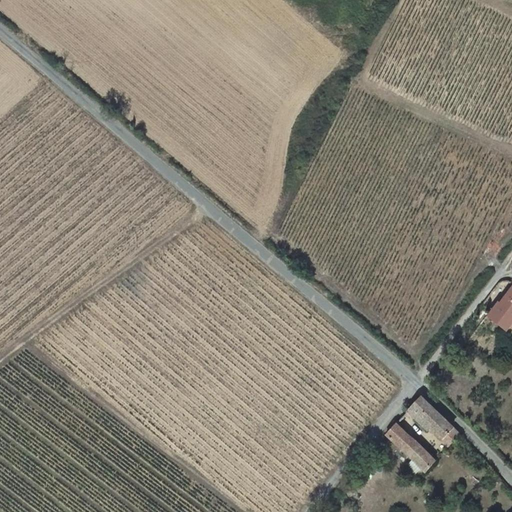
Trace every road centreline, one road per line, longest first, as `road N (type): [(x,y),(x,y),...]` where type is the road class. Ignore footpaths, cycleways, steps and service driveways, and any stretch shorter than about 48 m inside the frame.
road 1 (residential): [(0,38),(418,386)]
road 2 (track): [(202,208),(0,364)]
road 3 (unclassified): [(418,386),(314,511)]
road 4 (track): [(418,386),(511,256)]
road 5 (residential): [(418,386),(511,482)]
